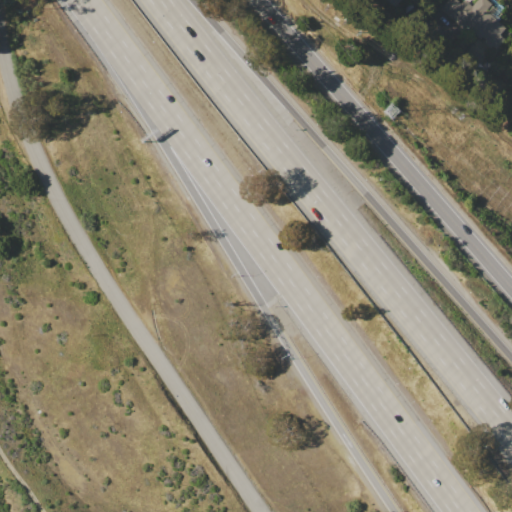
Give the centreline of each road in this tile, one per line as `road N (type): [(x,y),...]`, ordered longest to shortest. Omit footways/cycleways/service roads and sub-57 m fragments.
road 1 (motorway): [(88,8),(460,511)]
road 2 (motorway): [(88,8),(165,147),(396,511)]
road 3 (motorway): [(511,434),(160,0)]
road 4 (residential): [(262,511),(76,227),(30,130),(0,23)]
road 5 (motorway): [(511,353),(197,0)]
road 6 (secondary): [(257,0),(511,290)]
